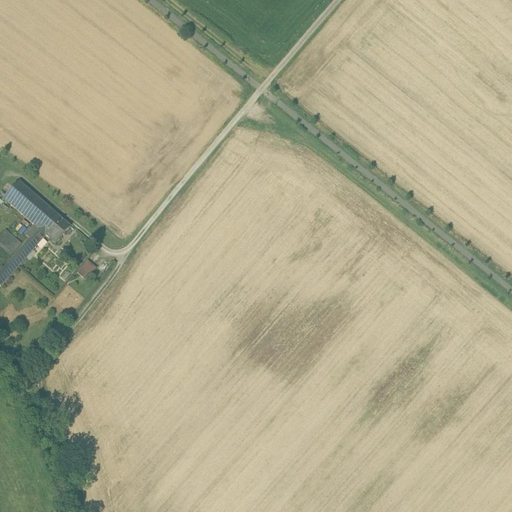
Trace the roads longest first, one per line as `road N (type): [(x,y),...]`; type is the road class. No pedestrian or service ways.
road 1 (unclassified): [(338,0),(127,250)]
road 2 (track): [(127,250),(40,368),(83,511)]
road 3 (unknown): [(235,214),(175,290),(127,250)]
